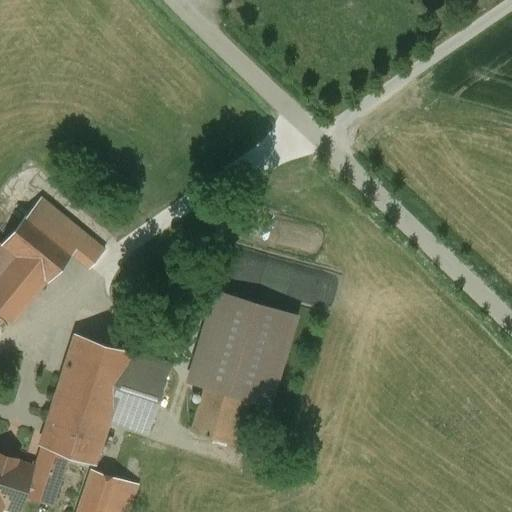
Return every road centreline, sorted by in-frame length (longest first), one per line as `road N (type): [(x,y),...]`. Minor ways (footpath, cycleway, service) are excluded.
road 1 (unclassified): [(319,142),(511,324)]
road 2 (unclassified): [(319,142),(511,4)]
road 3 (unclassified): [(173,0),(319,142)]
